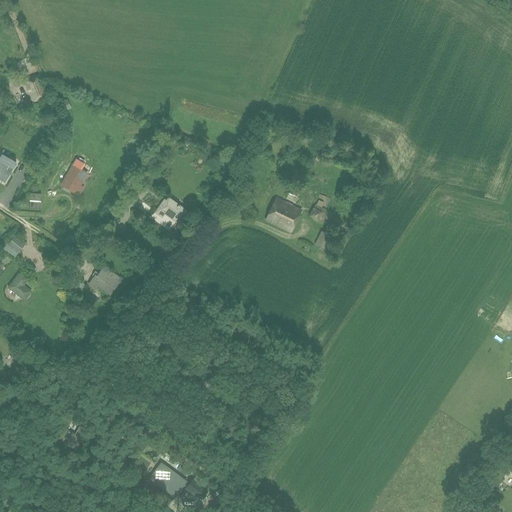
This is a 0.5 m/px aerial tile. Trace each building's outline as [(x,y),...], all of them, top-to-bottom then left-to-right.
[(48,97),(39,74),(24,80),(33,103),(48,97)] [(11,166),(17,157),(4,147),(0,152),(0,171),(4,174),(10,165),(11,166)] [(74,166),(64,183),(71,188),(69,190),(78,195),(83,188),(77,184),(81,177),(83,178),(86,173),(74,166)] [(161,204),(156,212),(162,216),(166,211),(173,216),(172,218),(177,221),(185,210),(168,198),(163,205),(161,204)] [(276,198),(265,220),(291,232),(301,211),(276,198)] [(328,226),(335,214),(316,204),(309,216),(328,226)] [(53,221),(56,225),(63,219),(60,215),(53,221)] [(322,231),(315,245),(326,250),(333,237),(322,231)] [(17,252),(24,243),(15,236),(8,245),(17,252)] [(105,266),(101,271),(96,278),(94,277),(89,284),(95,289),(99,283),(107,288),(105,290),(110,294),(121,278),(105,266)] [(19,273),(8,288),(20,297),(27,288),(23,286),(28,279),(19,273)] [(478,311),(499,322),(504,312),(483,302),(478,311)] [(503,324),(511,327),(511,317),(506,315),(503,324)] [(27,355),(17,344),(10,351),(20,362),(27,355)] [(62,441),(75,449),(86,430),(80,427),(75,436),(68,431),(62,441)] [(187,482),(161,463),(150,479),(175,498),(187,482)] [(201,498),(208,489),(201,484),(194,479),(187,487),(195,493),(201,498)] [(10,487),(4,491),(0,493),(0,509),(4,507),(17,500),(10,487)]
